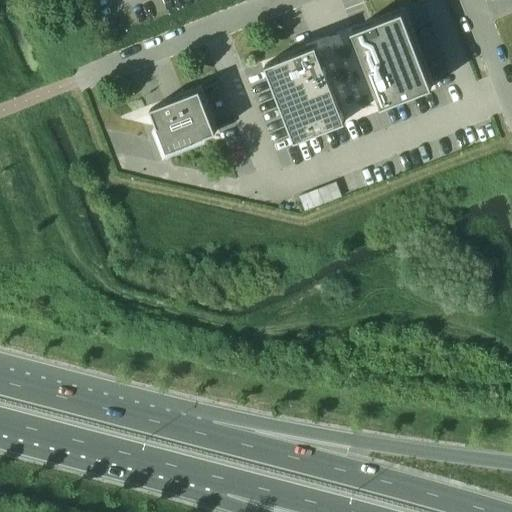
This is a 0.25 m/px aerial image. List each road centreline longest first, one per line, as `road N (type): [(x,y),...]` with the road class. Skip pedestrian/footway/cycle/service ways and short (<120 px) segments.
road 1 (trunk): [(511,464),(348,440),(185,429)]
road 2 (trunk): [(487,511),(185,429)]
road 3 (unclassified): [(73,80),(293,0)]
road 4 (trunk): [(0,421),(191,471)]
road 5 (trunk): [(185,429),(0,381)]
road 6 (trunk): [(191,471),(338,511)]
